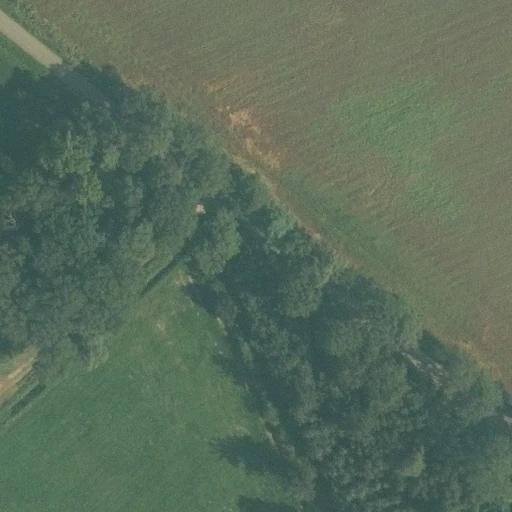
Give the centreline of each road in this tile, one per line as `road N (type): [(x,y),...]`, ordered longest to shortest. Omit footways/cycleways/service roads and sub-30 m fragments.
road 1 (unclassified): [(511,426),(450,367),(0,13)]
road 2 (track): [(0,392),(223,188)]
